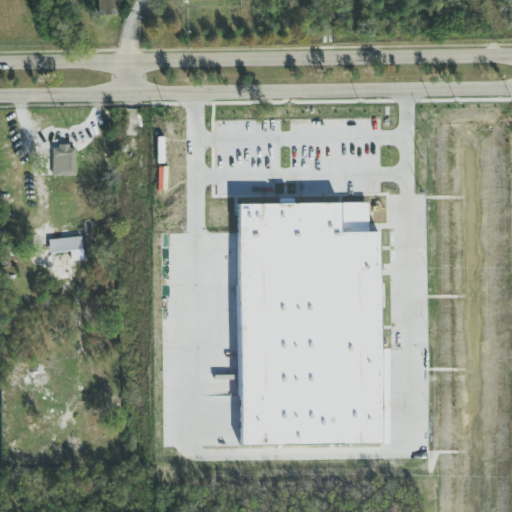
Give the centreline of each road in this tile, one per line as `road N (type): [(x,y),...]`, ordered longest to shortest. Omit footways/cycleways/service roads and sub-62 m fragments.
road 1 (secondary): [(511,56),(0,64)]
road 2 (secondary): [(0,96),(511,89)]
